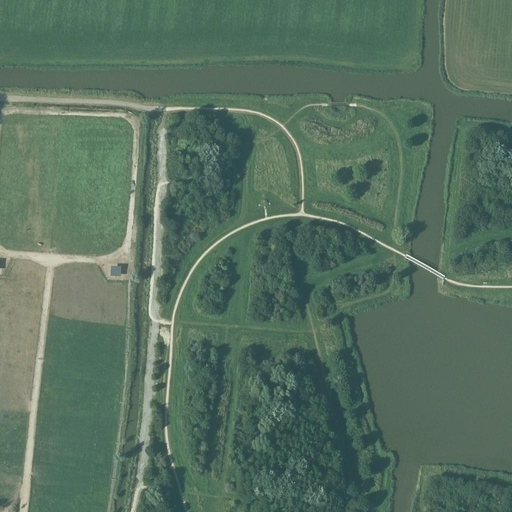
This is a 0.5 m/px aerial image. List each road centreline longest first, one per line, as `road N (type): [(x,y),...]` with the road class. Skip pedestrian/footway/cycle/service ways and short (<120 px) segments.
road 1 (unknown): [(314,333),(330,308),(384,294),(392,279),(401,165),(391,125),(356,105),(305,106),(282,126),(165,183),(152,320),(173,321)]
road 2 (unknown): [(152,320),(138,487)]
road 3 (unknown): [(135,511),(138,487),(234,499),(247,511)]
